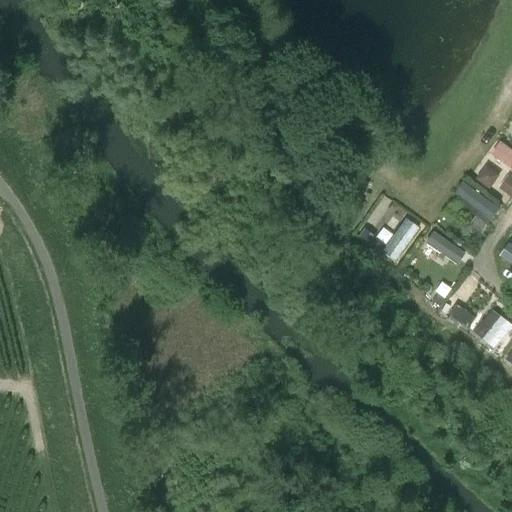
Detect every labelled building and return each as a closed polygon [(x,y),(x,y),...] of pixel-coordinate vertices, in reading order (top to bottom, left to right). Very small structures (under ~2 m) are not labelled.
[(511,171),(511,148),(501,139),(489,153),(511,171)] [(506,203),(511,195),(511,178),(487,159),(473,176),(506,203)] [(452,194),(486,225),(498,211),(464,181),(452,194)] [(400,217),(382,254),(398,261),(416,225),(400,217)] [(424,244),(457,263),(465,250),(431,231),(424,244)] [(452,305),(447,318),(470,326),(475,314),(452,305)] [(472,336),(495,351),(511,326),(511,322),(491,308),(472,336)]
